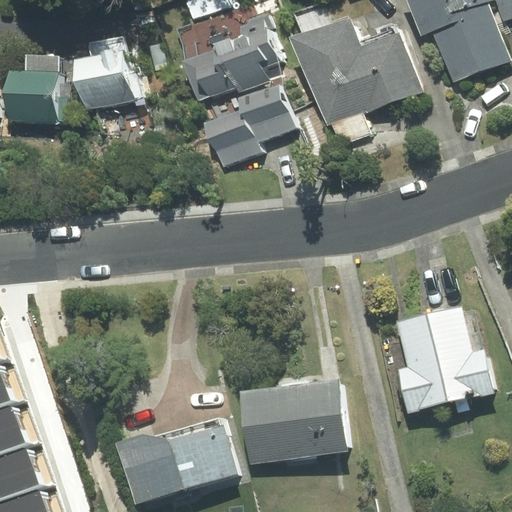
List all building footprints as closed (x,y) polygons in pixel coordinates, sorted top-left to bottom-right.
[(511,0),(408,0),(429,45),(437,42),(459,90),(511,65),(511,47),(504,30),(511,26),(511,0)] [(267,67),(270,66),(267,58),(279,53),(269,27),(272,27),(268,16),(242,25),(248,40),(188,63),(199,91),(205,108),(273,84),(267,67)] [(407,40),(365,54),(355,28),(299,48),(329,135),(334,133),(341,151),(377,138),(371,122),(387,117),(385,112),(427,98),(407,40)] [(91,54),(94,70),(79,73),(90,118),(141,107),(131,62),(127,46),(91,54)] [(32,66),(31,82),(13,81),(11,127),(65,129),(67,83),(64,83),(65,68),(32,66)] [(210,131),(223,171),(266,157),(263,147),(300,135),(285,88),(244,102),(249,119),(210,131)] [(483,352),(474,312),(401,328),(411,372),(402,374),(411,419),(500,400),(490,351),(483,352)] [(246,393),(251,466),(350,458),(344,385),(246,393)] [(0,500),(7,500),(0,480),(0,473),(16,468),(25,494),(73,479),(44,391),(0,405),(0,500)] [(123,447),(138,507),(242,481),(227,421),(123,447)]
